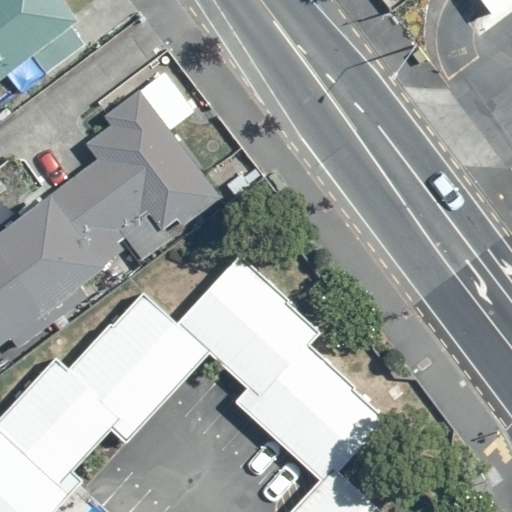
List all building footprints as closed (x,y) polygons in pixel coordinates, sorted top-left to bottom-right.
[(0,0),(0,86),(40,58),(52,75),(92,47),(58,0),(0,0)] [(511,0),(480,0),(493,16),(511,0)] [(197,110),(164,67),(102,115),(108,123),(81,144),(92,157),(0,229),(0,349),(13,340),(19,346),(87,293),(78,281),(134,237),(147,254),(227,191),(177,126),(197,110)] [(331,341),(242,264),(185,325),(215,354),(252,391),(243,402),(333,480),(388,418),(318,356),(331,341)] [(215,354),(185,325),(148,290),(75,369),(59,355),(0,417),(0,511),(62,511),(91,481),(80,470),(118,434),(131,446),(215,354)] [(368,511),(333,480),(304,511),(368,511)]
